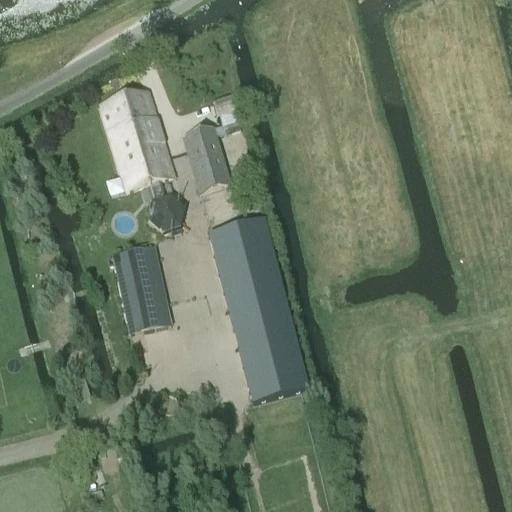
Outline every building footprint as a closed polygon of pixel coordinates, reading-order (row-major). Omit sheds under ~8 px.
[(147,94),(102,108),(115,151),(114,151),(127,197),(146,191),(151,207),(165,203),(160,187),(174,183),(147,94)] [(237,100),(214,106),(217,118),(240,111),(237,100)] [(237,127),(228,130),(230,138),(239,135),(237,127)] [(200,198),(230,189),(213,132),(183,141),(200,198)] [(161,240),(180,234),(184,214),(170,201),(165,203),(151,207),(147,227),(161,240)] [(252,410),(307,395),(262,226),(207,241),(252,410)] [(153,253),(112,261),(129,340),(170,331),(193,326),(181,271),(158,276),(153,253)] [(83,380),(72,383),(74,387),(77,399),(79,404),(89,401),(83,382),(83,380)]
